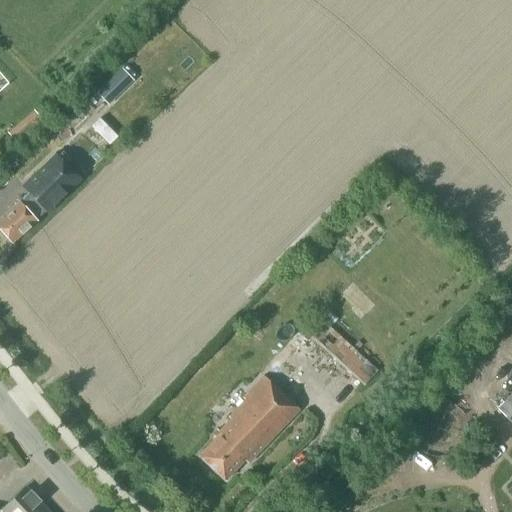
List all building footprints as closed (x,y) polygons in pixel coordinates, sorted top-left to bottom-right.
[(122,69),(98,94),(110,106),(134,82),(122,69)] [(110,134),(119,124),(101,108),(92,118),(110,134)] [(21,123),(9,134),(16,142),(28,131),(21,123)] [(28,194),(0,218),(0,228),(12,243),(46,212),(48,214),(82,180),(55,153),(21,186),(28,194)] [(336,320),(329,313),(324,319),(331,325),(336,320)] [(319,318),(305,333),(363,386),(378,371),(375,369),(319,318)] [(248,348),(255,339),(248,334),(241,342),(248,348)] [(250,461),(299,410),(264,376),(243,398),(245,400),(215,432),(218,435),(199,456),(225,480),(239,465),(248,473),(252,468),(250,467),(253,463),(250,461)] [(511,424),(511,394),(497,409),(511,424)] [(0,511),(48,511),(26,487),(0,511)]
